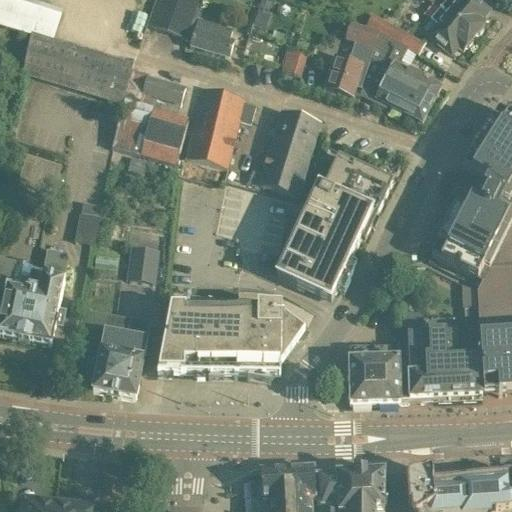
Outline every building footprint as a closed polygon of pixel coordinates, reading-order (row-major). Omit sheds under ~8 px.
[(156,0),(156,3),(146,29),(185,43),(199,0),(156,0)] [(275,0),(261,0),(258,10),(271,14),(275,0)] [(441,13),(473,40),(485,26),(480,23),(487,15),(469,0),(449,0),(448,2),(449,3),(441,13)] [(272,18),(257,13),(253,25),(268,30),(272,18)] [(473,40),(441,13),(432,23),(431,22),(421,33),(428,39),(450,58),(457,50),(461,54),(473,40)] [(368,26),(417,56),(422,49),(372,19),(368,26)] [(198,23),(191,45),(189,50),(228,62),(233,46),(228,44),(231,33),(218,29),(219,25),(212,23),(211,27),(198,23)] [(365,74),(377,36),(350,27),(345,43),(356,46),(350,65),(333,60),(323,92),(352,101),(356,89),(360,91),(361,88),(365,74)] [(379,34),(377,36),(365,74),(414,101),(411,106),(428,114),(441,90),(438,89),(440,86),(430,81),(428,84),(398,69),(407,51),(379,34)] [(35,35),(34,40),(22,78),(120,109),(133,66),(41,37),(35,35)] [(286,48),(279,71),(298,77),(305,54),(286,48)] [(365,74),(361,88),(371,93),(371,92),(379,96),(375,103),(421,127),(428,114),(411,106),(414,101),(365,74)] [(185,93),(147,81),(126,158),(138,161),(174,171),(188,123),(177,120),(179,111),(180,111),(185,93)] [(202,92),(201,98),(184,163),(227,174),(240,125),(250,128),(255,110),(244,106),(244,103),(202,92)] [(511,223),(494,215),(511,187),(511,120),(499,112),(462,170),(480,181),(469,203),(461,199),(430,260),(481,285),(511,224),(511,223)] [(280,116),(257,191),(297,203),(320,129),(280,116)] [(26,150),(17,183),(54,194),(64,161),(26,150)] [(364,245),(375,221),(392,184),(338,159),(315,208),(310,206),(275,282),(330,307),(360,243),(364,245)] [(511,223),(511,224),(481,285),(476,295),(478,311),(481,394),(483,394),(483,399),(497,398),(497,400),(511,399),(511,187),(494,215),(511,223)] [(100,221),(79,217),(74,245),(94,249),(100,221)] [(133,253),(129,284),(152,288),(156,257),(133,253)] [(28,265),(26,264),(10,342),(51,351),(56,326),(63,328),(65,316),(58,315),(64,285),(62,285),(66,266),(57,264),(59,257),(47,254),(43,274),(30,271),(31,269),(28,265)] [(26,264),(23,263),(19,263),(14,265),(0,261),(0,340),(10,342),(26,264)] [(272,380),(303,335),(281,320),(281,314),(258,313),(258,306),(210,302),(184,299),(173,297),(158,377),(183,378),(272,380)] [(408,349),(404,349),(404,371),(408,371),(408,377),(406,377),(407,407),(431,405),(431,402),(438,402),(439,405),(453,401),(460,401),(480,402),(480,400),(481,400),(481,394),(478,311),(464,312),(465,328),(469,328),(471,361),(459,362),(457,335),(456,335),(455,322),(424,325),(423,317),(418,317),(407,317),(408,349)] [(125,339),(113,400),(135,404),(150,326),(130,323),(126,340),(125,339)] [(113,400),(125,339),(104,335),(92,396),(113,400)] [(404,371),(404,349),(355,351),(355,364),(348,364),(349,387),(348,388),(348,390),(347,395),(347,402),(349,407),(349,410),(399,408),(407,407),(406,377),(408,377),(408,371),(404,371)] [(310,511),(310,504),(314,504),(312,480),(313,480),(313,472),(284,474),(285,511),(310,511)] [(285,511),(284,474),(260,475),(261,484),(261,485),(262,511),(285,511)] [(359,477),(360,511),(383,511),(384,476),(359,477)] [(510,511),(511,511),(511,499),(511,498),(511,476),(503,476),(463,481),(433,484),(432,477),(429,476),(412,477),(410,477),(409,478),(408,479),(407,480),(407,481),(406,482),(406,484),(408,511),(510,511)] [(360,511),(359,477),(338,478),(335,479),(337,511),(360,511)] [(337,511),(335,479),(313,480),(312,480),(314,504),(319,504),(319,511),(337,511)]
